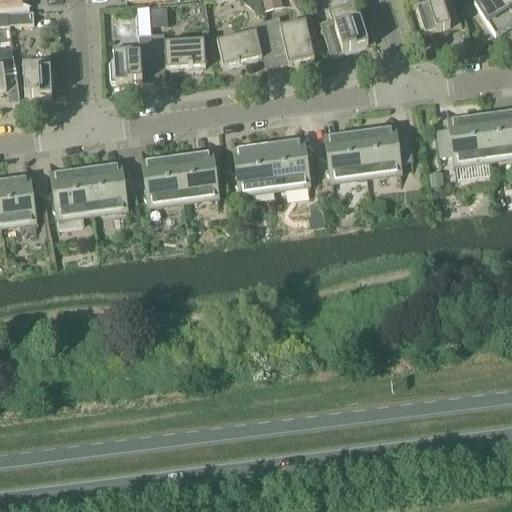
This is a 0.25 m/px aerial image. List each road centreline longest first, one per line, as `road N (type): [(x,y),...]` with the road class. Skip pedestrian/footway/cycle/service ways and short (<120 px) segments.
road 1 (primary): [(511,401),(0,465)]
road 2 (primary): [(0,504),(511,440)]
road 3 (residential): [(83,138),(408,92)]
road 4 (residential): [(83,138),(76,0)]
